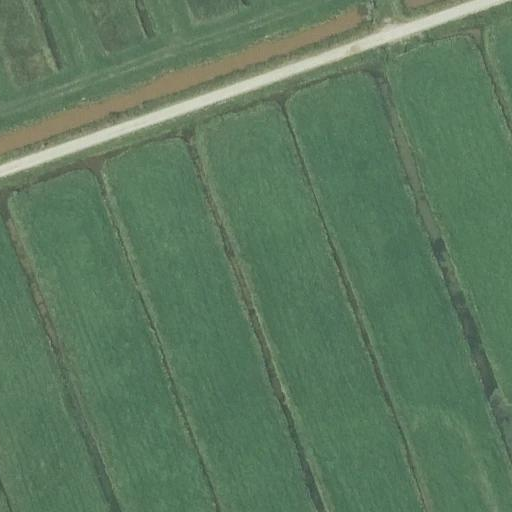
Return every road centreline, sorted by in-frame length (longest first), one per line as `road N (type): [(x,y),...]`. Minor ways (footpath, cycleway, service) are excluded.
road 1 (track): [(0,173),(496,0)]
road 2 (track): [(385,0),(495,294)]
